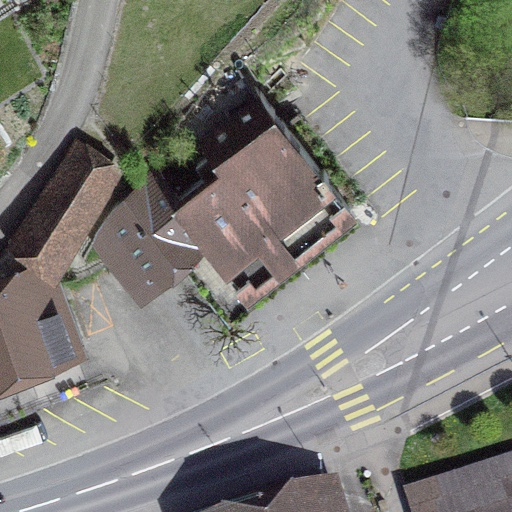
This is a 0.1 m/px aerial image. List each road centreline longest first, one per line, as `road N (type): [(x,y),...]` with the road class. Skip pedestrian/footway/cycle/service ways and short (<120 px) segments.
road 1 (primary): [(18,511),(261,421),(461,309)]
road 2 (motorway): [(511,321),(448,511)]
